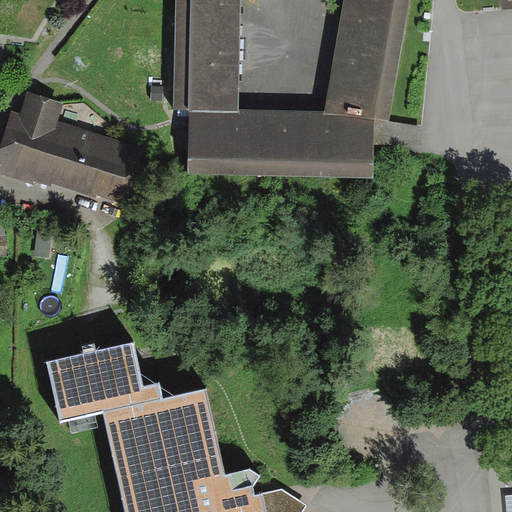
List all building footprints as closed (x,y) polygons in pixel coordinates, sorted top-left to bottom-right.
[(175,0),(174,117),(189,118),(240,119),(240,116),(241,0),(175,0)] [(375,126),(390,128),(391,124),(411,0),(344,0),(325,116),(324,120),(375,126)] [(98,199),(127,208),(144,155),(57,126),(62,109),(29,99),(22,119),(13,116),(0,154),(0,178),(34,189),(35,186),(51,191),(53,187),(97,202),(98,199)] [(189,118),(188,181),(374,184),(375,146),(375,126),(324,120),(325,116),(240,116),(240,119),(189,118)] [(423,129),(391,124),(390,128),(375,126),(375,146),(422,148),(423,129)] [(53,235),(38,234),(35,259),(50,261),(53,235)] [(136,348),(49,368),(63,426),(101,417),(123,511),(264,511),(261,498),(255,499),(253,490),(261,478),(251,471),(226,477),(207,394),(165,403),(161,385),(145,389),(136,348)] [(282,493),(261,498),(264,511),(305,511),(307,509),(282,493)]
